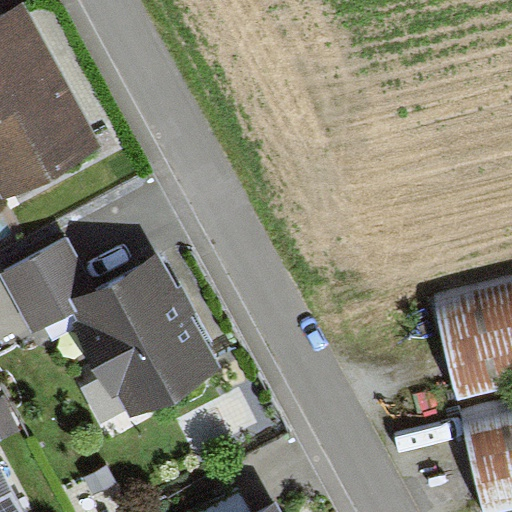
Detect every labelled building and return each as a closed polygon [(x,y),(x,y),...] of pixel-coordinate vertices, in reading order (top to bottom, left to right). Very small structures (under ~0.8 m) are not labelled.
[(0,193),(7,207),(102,155),(23,10),(0,22),(0,193)] [(73,236),(0,274),(0,281),(27,333),(71,310),(130,421),(220,373),(156,250),(96,280),(73,236)] [(511,267),(427,285),(451,394),(511,381),(511,267)] [(511,381),(451,394),(476,511),(507,511),(511,511),(511,381)] [(0,511),(25,511),(0,462),(0,444),(8,440),(0,424),(0,511)] [(287,511),(273,485),(223,511),(287,511)]
